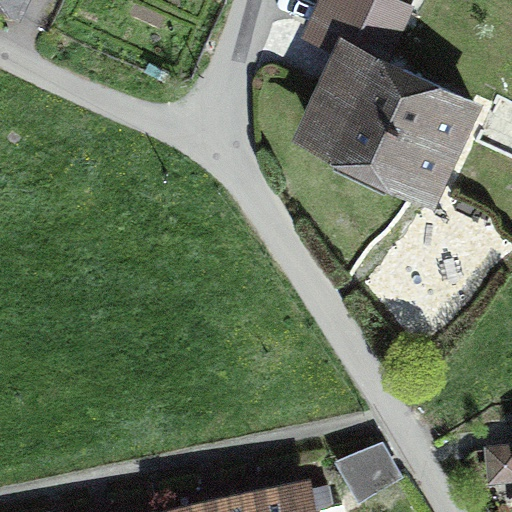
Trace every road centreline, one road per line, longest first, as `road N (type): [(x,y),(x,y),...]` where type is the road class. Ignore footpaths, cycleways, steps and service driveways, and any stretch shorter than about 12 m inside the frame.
road 1 (residential): [(441,511),(263,203),(240,126),(265,0)]
road 2 (unknown): [(389,422),(0,507)]
